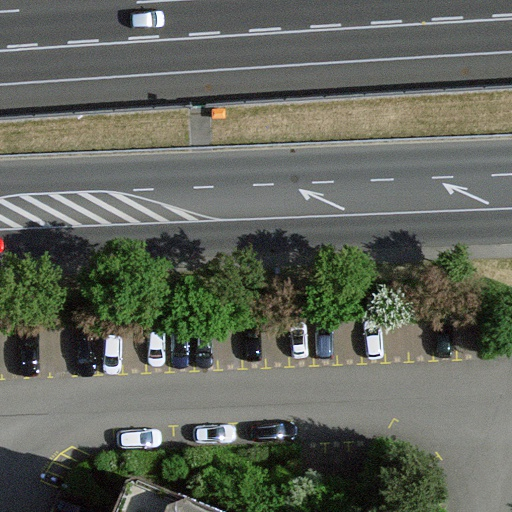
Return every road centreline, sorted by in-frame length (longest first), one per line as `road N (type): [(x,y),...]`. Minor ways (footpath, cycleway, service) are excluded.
road 1 (primary): [(0,212),(511,191)]
road 2 (motorway): [(0,12),(176,0)]
